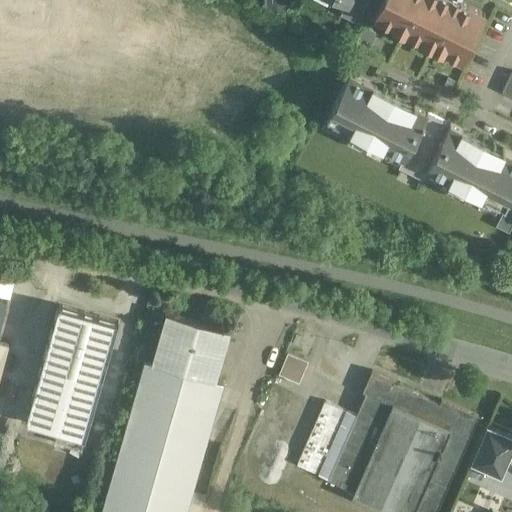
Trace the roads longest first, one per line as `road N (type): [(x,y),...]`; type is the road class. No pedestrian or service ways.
road 1 (residential): [(511,374),(323,307),(0,235)]
road 2 (residential): [(318,87),(138,0)]
road 3 (residential): [(511,127),(381,62)]
